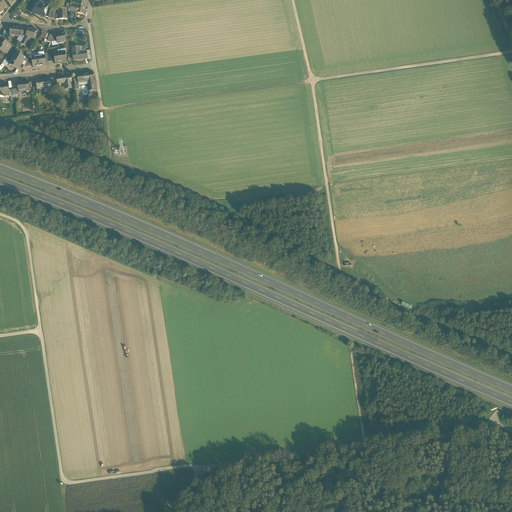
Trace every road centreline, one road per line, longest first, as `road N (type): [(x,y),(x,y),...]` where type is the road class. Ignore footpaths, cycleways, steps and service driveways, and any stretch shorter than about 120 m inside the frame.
road 1 (motorway): [(511,391),(0,166)]
road 2 (motorway): [(0,179),(511,404)]
road 3 (track): [(338,266),(310,79),(101,108),(94,66)]
road 4 (track): [(198,468),(63,480),(40,330)]
road 5 (track): [(291,0),(310,79),(511,52)]
road 6 (track): [(364,445),(198,468)]
road 7 (residential): [(0,78),(94,66),(88,24)]
road 8 (track): [(40,330),(26,234),(0,214)]
road 9 (track): [(490,421),(472,431),(364,445)]
